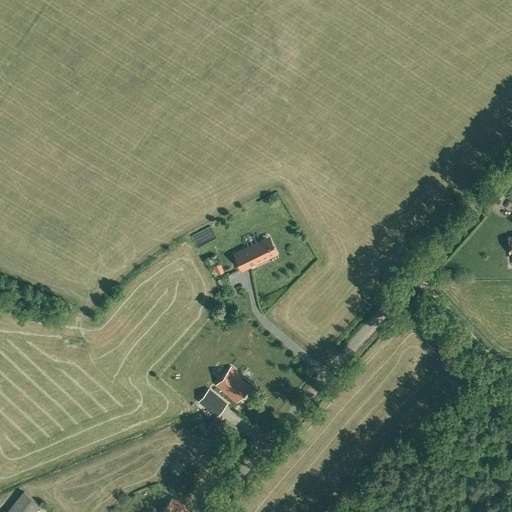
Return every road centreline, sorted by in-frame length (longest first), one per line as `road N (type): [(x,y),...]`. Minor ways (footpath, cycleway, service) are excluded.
road 1 (unclassified): [(213,511),(279,426),(511,166)]
road 2 (track): [(511,399),(499,368),(414,276)]
